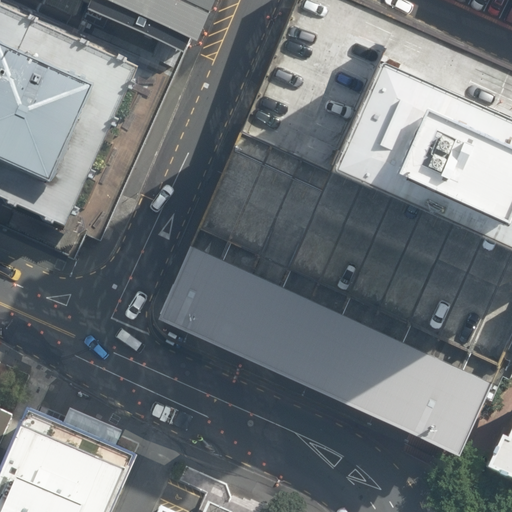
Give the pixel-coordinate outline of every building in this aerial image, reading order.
[(89,0),(89,1),(190,45),(196,33),(211,0),(89,0)] [(511,68),(355,0),(296,0),(210,211),(166,316),(460,459),(504,359),(511,341),(511,68)] [(141,66),(0,4),(0,204),(66,234),(141,66)] [(0,415),(10,390),(0,386),(0,415)] [(111,511),(136,454),(26,408),(0,468),(0,511),(111,511)] [(511,431),(510,436),(504,433),(490,464),(501,469),(502,471),(507,473),(509,473),(511,473),(511,431)]
